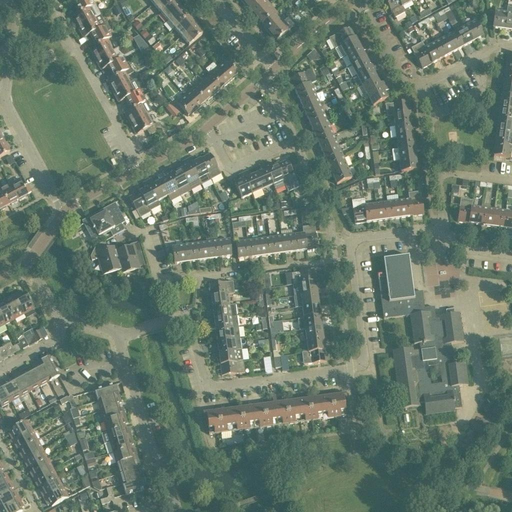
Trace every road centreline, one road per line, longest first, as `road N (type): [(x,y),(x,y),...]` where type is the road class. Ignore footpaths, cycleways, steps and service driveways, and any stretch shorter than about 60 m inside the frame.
road 1 (residential): [(441,232),(353,244),(364,354),(356,368),(207,386),(184,319)]
road 2 (residential): [(63,212),(6,106),(15,0)]
road 3 (residential): [(176,511),(118,337)]
road 4 (residential): [(63,212),(204,130)]
road 5 (residential): [(441,232),(428,109),(416,84)]
road 6 (residential): [(63,317),(28,262),(63,212)]
